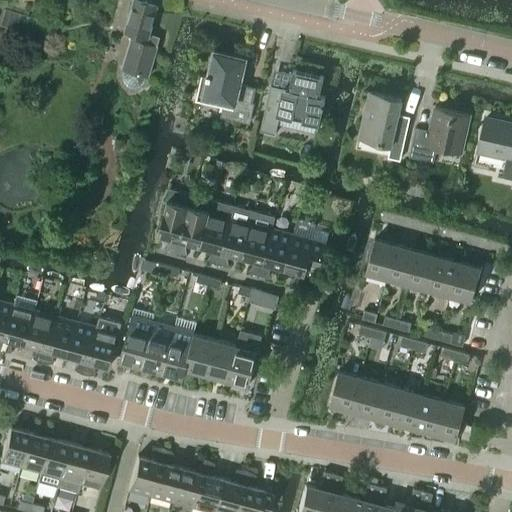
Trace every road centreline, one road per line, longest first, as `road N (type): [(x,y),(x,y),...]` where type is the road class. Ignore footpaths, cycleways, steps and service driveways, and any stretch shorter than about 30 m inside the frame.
road 1 (residential): [(505,481),(272,440)]
road 2 (tertiary): [(511,52),(283,0)]
road 3 (residential): [(272,440),(309,296)]
road 4 (residential): [(135,415),(0,378)]
road 5 (residential): [(272,440),(135,415)]
